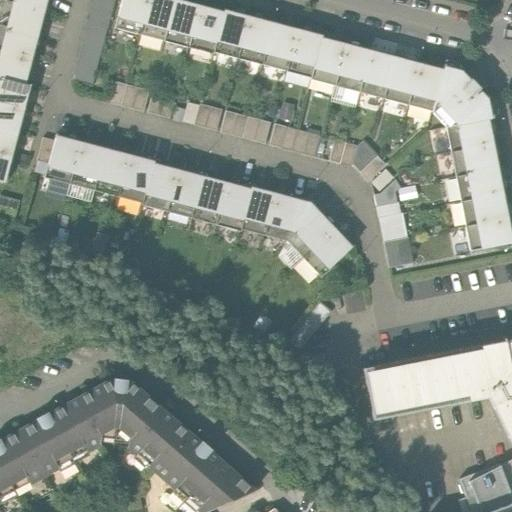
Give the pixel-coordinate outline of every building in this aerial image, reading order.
[(0,24),(36,33),(42,8),(8,0),(1,0),(0,4),(0,24)] [(8,0),(42,8),(44,0),(8,0)] [(92,0),(72,77),(92,82),(113,0),(92,0)] [(122,0),(114,31),(138,37),(148,0),(122,0)] [(174,0),(148,0),(138,37),(163,44),(174,0)] [(199,6),(175,0),(174,0),(163,44),(187,50),(199,6)] [(223,12),(199,6),(187,50),(212,57),(212,54),(223,12)] [(212,54),(237,60),(248,16),(224,10),(223,12),(212,54)] [(237,60),(261,67),(273,23),(248,16),(237,60)] [(261,67),(286,73),(297,29),(273,23),(261,67)] [(0,51),(30,58),(36,33),(0,24),(0,51)] [(322,36),(297,29),(286,73),(310,79),(321,39),(322,36)] [(310,82),(334,88),(345,45),(321,39),(310,79),(310,82)] [(334,88),(359,94),(370,52),(345,45),(334,88)] [(0,77),(23,83),(30,58),(0,51),(0,77)] [(359,94),(383,101),(394,58),(370,52),(359,94)] [(383,101),(408,107),(419,65),(394,58),(383,101)] [(443,71),(419,65),(408,107),(432,113),(443,71)] [(445,65),(443,71),(432,113),(447,130),(489,123),(488,116),(493,115),(490,98),(464,70),(445,65)] [(0,77),(0,103),(22,109),(28,85),(23,83),(0,77)] [(115,83),(109,104),(142,113),(148,92),(115,83)] [(174,99),(152,93),(146,114),(168,120),(174,99)] [(0,129),(16,134),(22,109),(0,103),(0,129)] [(199,107),(187,104),(182,123),(215,132),(220,111),(199,105),(199,107)] [(270,124),(226,112),(220,133),(264,144),(270,124)] [(447,130),(452,155),(494,147),(489,123),(447,130)] [(319,137),(274,125),(269,146),(313,158),(319,137)] [(0,129),(0,155),(10,158),(16,134),(0,129)] [(43,176),(68,182),(79,138),(55,132),(52,141),(46,165),(43,176)] [(36,162),(46,165),(52,141),(43,138),(36,162)] [(68,182),(92,189),(104,144),(79,138),(68,182)] [(356,147),(334,141),(328,161),(350,167),(351,164),(356,147)] [(363,141),(356,147),(351,164),(367,182),(385,167),(363,141)] [(92,189),(116,195),(128,151),(104,144),(92,189)] [(499,171),(494,147),(452,155),(456,179),(499,171)] [(152,157),(128,151),(116,195),(141,202),(152,158),(152,157)] [(0,181),(3,183),(10,158),(0,155),(0,181)] [(140,205),(165,212),(177,165),(152,158),(141,202),(140,205)] [(202,171),(177,165),(165,212),(190,218),(202,171)] [(385,168),(371,181),(379,190),(393,177),(385,168)] [(190,218),(215,225),(227,178),(202,171),(190,218)] [(456,179),(461,203),(503,196),(499,171),(456,179)] [(252,184),(227,178),(215,225),(239,231),(240,227),(252,184)] [(240,227),(265,234),(277,188),(252,181),(252,184),(240,227)] [(394,181),(379,194),(375,195),(388,268),(412,263),(407,238),(406,238),(402,214),(399,214),(397,203),(396,203),(394,192),(399,187),(394,181)] [(398,189),(400,200),(416,197),(414,186),(398,189)] [(310,197),(277,188),(265,234),(284,239),(310,197)] [(461,203),(465,228),(508,220),(503,196),(461,203)] [(284,239),(301,257),(334,224),(310,197),(284,239)] [(511,244),(511,241),(508,220),(465,228),(470,252),(511,244)] [(353,246),(334,224),(301,257),(320,277),(353,246)] [(330,314),(318,305),(288,342),(300,352),(330,314)] [(372,421),(488,399),(511,447),(511,339),(362,369),(372,421)] [(199,444),(130,383),(126,383),(126,380),(120,380),(113,379),(113,382),(109,381),(48,414),(47,412),(41,416),(35,419),(36,421),(0,441),(0,494),(27,480),(28,483),(56,468),(55,465),(85,448),(86,451),(99,444),(100,439),(108,433),(120,434),(127,441),(127,448),(136,455),(138,452),(150,463),(148,465),(175,489),(177,486),(199,506),(197,509),(201,511),(207,511),(253,492),(209,453),(211,451),(206,446),(201,441),(199,444)] [(511,478),(510,474),(511,473),(511,459),(499,466),(498,465),(457,480),(469,511),(488,511),(511,503),(511,478)] [(511,511),(511,503),(488,511),(511,511)]
